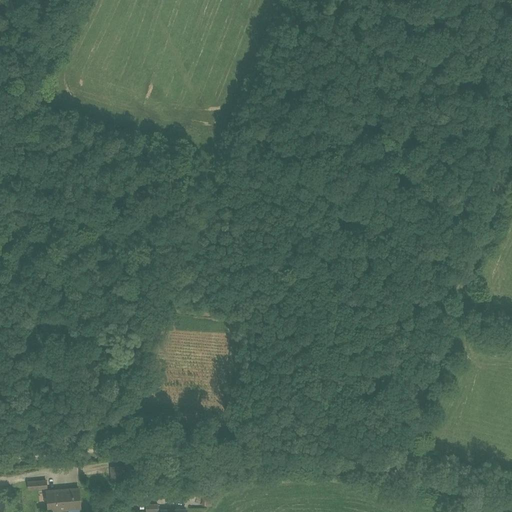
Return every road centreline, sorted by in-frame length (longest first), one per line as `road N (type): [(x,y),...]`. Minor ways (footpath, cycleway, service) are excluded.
road 1 (track): [(127,451),(368,467),(511,504)]
road 2 (unclassified): [(0,480),(113,465),(127,451)]
road 3 (unclassified): [(0,457),(127,451)]
